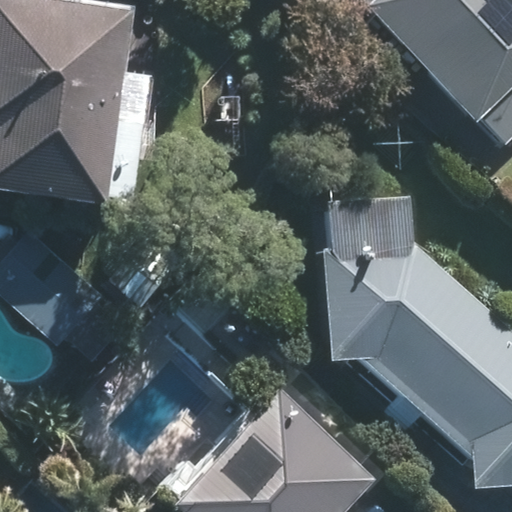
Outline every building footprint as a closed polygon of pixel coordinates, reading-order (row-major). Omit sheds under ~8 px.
[(0,0),(0,178),(142,197),(159,67),(131,63),(139,0),(0,0)] [(511,0),(368,0),(507,144),(511,140),(511,0)] [(511,322),(415,237),(412,189),(322,196),(334,355),(361,353),(474,453),(476,485),(511,482),(511,322)] [(23,221),(0,247),(0,290),(65,348),(110,298),(23,221)] [(147,227),(110,281),(147,306),(183,252),(147,227)] [(288,386),(179,497),(194,511),(340,511),(378,474),(288,386)]
